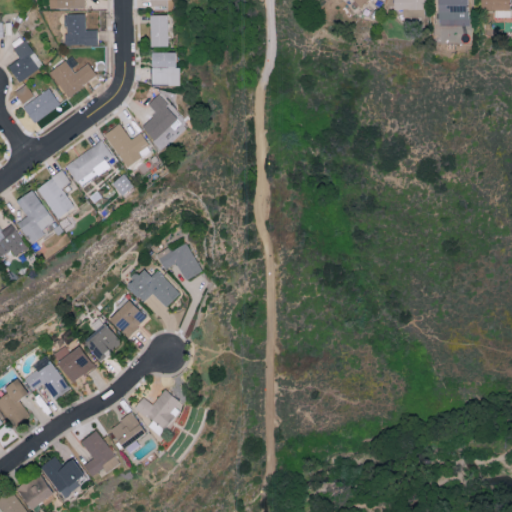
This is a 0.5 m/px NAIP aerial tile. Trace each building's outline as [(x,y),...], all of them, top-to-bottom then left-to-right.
[(54,0),(55,8),(85,7),(84,0),(54,0)] [(402,17),(424,17),(424,0),(393,0),(393,8),(402,8),(402,17)] [(467,0),(437,0),(438,12),(467,11),(467,0)] [(510,0),(480,0),(481,10),(495,9),(495,16),(511,16),(510,0)] [(84,12),(64,13),(64,45),(97,44),(96,28),(84,28),(84,12)] [(151,45),(169,45),(169,13),(150,14),(151,45)] [(25,37),(12,44),(20,57),(7,64),(17,80),(42,66),(25,37)] [(180,65),(177,65),(177,51),(152,50),(151,83),(180,84),(180,65)] [(48,71),(68,96),(97,74),(88,62),(74,72),(64,59),(48,71)] [(34,95),(25,83),(13,91),(22,103),(34,95)] [(59,107),(51,89),(22,102),(31,120),(59,107)] [(147,102),(156,111),(141,125),(155,139),(179,117),(157,94),(147,102)] [(151,149),(139,131),(130,138),(119,122),(104,133),(127,166),(151,149)] [(110,165),(106,159),(112,155),(101,139),(65,164),(77,181),(94,170),(97,174),(110,165)] [(37,186),(58,217),(74,206),(62,187),(71,181),(63,169),(37,186)] [(111,183),(121,195),(134,184),(123,172),(111,183)] [(45,234),(42,229),(54,221),(33,188),(16,199),(27,215),(18,221),(32,243),(45,234)] [(28,247),(12,223),(1,229),(0,227),(0,254),(11,248),(15,255),(28,247)] [(176,262),(184,279),(201,270),(186,241),(170,250),(168,246),(156,253),(164,269),(176,262)] [(157,268),(150,275),(143,267),(125,283),(142,302),(152,292),(165,305),(179,292),(157,268)] [(128,336),(147,316),(127,298),(108,318),(128,336)] [(121,340),(104,322),(83,341),(99,359),(121,340)] [(70,381),(94,367),(79,344),(68,351),(64,345),(52,353),(70,381)] [(24,377),(32,389),(44,382),(53,397),(68,387),(51,360),(24,377)] [(6,391),(0,396),(0,406),(15,426),(30,414),(18,399),(27,392),(15,377),(3,387),(6,391)] [(151,403),(143,395),(134,404),(162,430),(175,416),(169,410),(178,400),(165,388),(151,403)] [(109,427),(126,451),(138,442),(136,439),(145,432),(131,411),(109,427)] [(119,463),(97,428),(80,440),(92,458),(83,464),(90,475),(103,467),(106,471),(119,463)] [(58,491),(83,474),(71,457),(61,464),(54,455),(40,465),(58,491)] [(15,486),(28,508),(52,494),(39,472),(15,486)] [(26,511),(10,490),(0,497),(0,508),(2,511),(26,511)]
